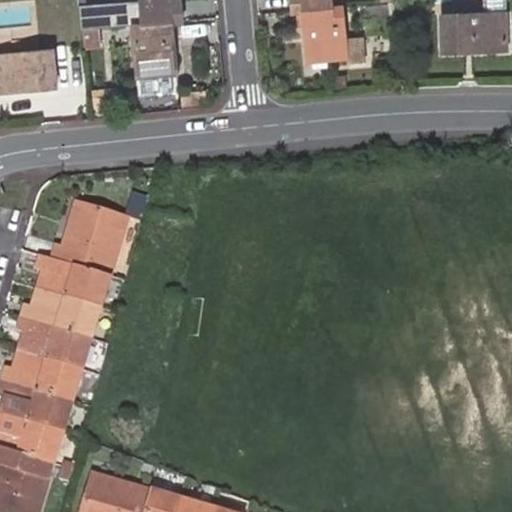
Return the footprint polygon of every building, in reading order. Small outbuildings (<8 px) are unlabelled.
[(175,22),(183,21),(180,0),(140,0),(143,25),(153,24),(174,22),(175,22)] [(293,0),(295,12),(304,11),(306,11),(333,11),(332,0),(293,0)] [(480,0),(481,14),(442,16),(443,55),(505,52),(504,13),(503,0),(480,0)] [(400,22),(399,8),(377,9),(377,23),(400,22)] [(345,43),(344,10),(334,11),(333,11),(306,11),(307,63),(346,62),(346,67),(362,67),(360,43),(345,43)] [(83,32),(96,31),(94,14),(82,14),(83,32)] [(142,25),(133,27),(139,80),(181,75),(175,22),(174,22),(153,24),(143,25),(142,25)] [(98,47),(96,31),(83,32),(85,49),(98,47)] [(0,56),(0,93),(58,87),(54,51),(0,56)] [(50,259),(106,277),(127,203),(79,189),(63,246),(55,244),(50,259)] [(37,289),(96,308),(106,277),(50,259),(38,255),(34,270),(42,272),(37,289)] [(20,318),(87,340),(96,308),(37,289),(31,309),(24,306),(20,318)] [(19,352),(78,370),(87,340),(20,318),(16,333),(24,335),(19,352)] [(2,381),(69,402),(78,370),(19,352),(13,371),(7,368),(2,381)] [(0,415),(59,434),(69,402),(2,381),(0,387),(0,395),(5,397),(0,415)] [(29,459),(50,465),(59,434),(0,415),(0,450),(2,451),(7,452),(29,459)] [(36,511),(45,482),(50,465),(29,459),(7,452),(2,451),(0,459),(0,511),(36,511)] [(70,471),(60,468),(57,480),(67,483),(70,471)] [(144,511),(150,495),(91,477),(81,511),(144,511)] [(178,511),(180,504),(150,495),(144,511),(178,511)]
